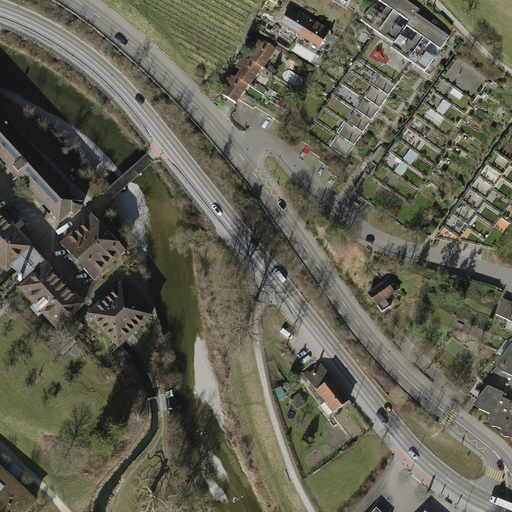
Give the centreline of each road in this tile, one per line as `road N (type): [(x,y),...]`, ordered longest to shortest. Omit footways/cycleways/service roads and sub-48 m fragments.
road 1 (primary): [(168,142),(415,449),(464,490),(509,511)]
road 2 (tertiary): [(239,152),(364,331),(499,457),(511,482),(509,511)]
road 3 (residential): [(511,279),(364,232),(271,140),(239,152)]
road 4 (residential): [(0,182),(53,239),(168,142)]
road 5 (tertiary): [(75,0),(164,73),(239,152)]
road 6 (primary): [(0,7),(96,62),(168,142)]
